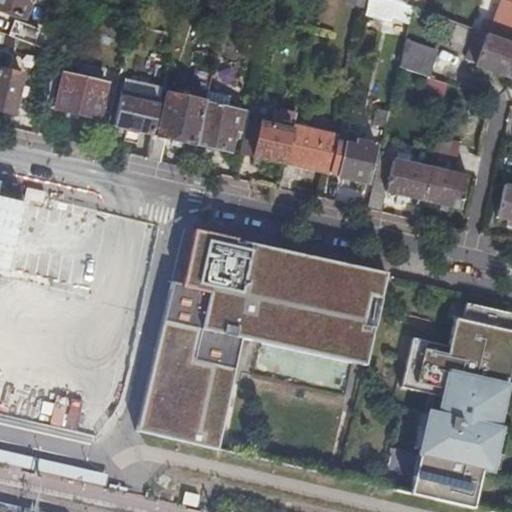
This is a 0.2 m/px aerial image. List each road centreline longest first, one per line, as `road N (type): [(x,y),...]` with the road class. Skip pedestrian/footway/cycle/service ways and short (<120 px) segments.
road 1 (residential): [(511,274),(0,150)]
road 2 (unknown): [(128,358),(0,323)]
